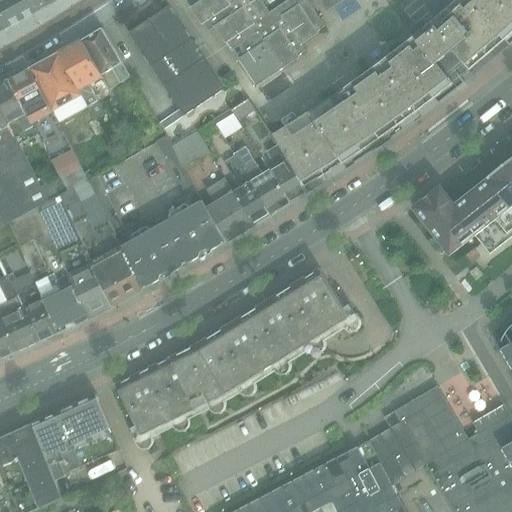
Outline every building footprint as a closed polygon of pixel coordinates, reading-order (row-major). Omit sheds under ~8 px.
[(33,14),(23,0),(0,0),(0,18),(6,29),(33,14)] [(23,0),(33,14),(52,3),(50,0),(23,0)] [(203,0),(191,8),(202,25),(204,24),(210,32),(215,28),(226,44),(228,43),(233,50),(239,46),(245,56),(240,59),(258,86),(300,58),(299,56),(307,50),(303,44),(319,34),(318,32),(326,27),(311,4),(316,0),(318,0),(326,12),(344,0),(290,0),(271,13),(262,0),(203,0)] [(310,112),(300,119),(295,111),(281,119),(286,127),(274,135),(277,140),(307,192),(308,193),(346,169),(385,143),(422,116),(458,88),(510,44),(511,42),(511,0),(458,0),(433,22),(416,36),(382,62),(346,89),(310,112)] [(169,6),(129,33),(184,116),(224,90),(169,6)] [(103,28),(83,40),(107,85),(110,90),(127,81),(130,84),(133,82),(113,46),(103,28)] [(107,85),(83,40),(60,53),(60,54),(84,96),(90,106),(97,119),(104,115),(97,102),(99,101),(95,91),(107,85)] [(84,96),(60,54),(32,69),(53,112),(61,128),(90,111),(88,107),(90,106),(84,96)] [(53,112),(32,69),(11,80),(34,126),(43,144),(61,178),(81,168),(61,128),(53,112)] [(34,126),(11,80),(0,86),(0,105),(20,145),(28,141),(33,149),(43,144),(34,126)] [(248,100),(232,110),(241,125),(257,115),(248,100)] [(20,145),(0,105),(0,177),(20,216),(37,207),(49,201),(38,180),(19,145),(20,145)] [(197,131),(172,145),(170,146),(183,169),(210,153),(197,131)] [(172,145),(168,137),(157,143),(184,190),(192,185),(183,169),(170,146),(172,145)] [(278,142),(277,140),(264,148),(276,167),(269,172),(289,204),(304,195),(304,194),(307,192),(278,142)] [(246,148),(234,155),(271,215),(289,204),(269,172),(263,176),(246,148)] [(225,163),(234,179),(241,189),(233,194),(253,226),(271,215),(234,155),(232,152),(224,157),(227,162),(225,163)] [(486,246),(511,224),(511,160),(490,178),(491,180),(456,207),(441,188),(415,208),(452,254),(477,235),(486,246)] [(88,181),(81,168),(61,178),(67,192),(59,196),(111,307),(141,291),(119,249),(114,238),(116,237),(88,181)] [(98,175),(88,181),(116,237),(126,231),(98,175)] [(205,186),(216,206),(208,211),(226,243),(253,226),(233,194),(222,175),(205,186)] [(20,216),(0,177),(0,228),(10,223),(21,217),(20,216)] [(111,307),(59,196),(49,201),(37,207),(87,320),(92,317),(111,307)] [(202,201),(119,249),(141,291),(142,290),(145,288),(146,286),(148,287),(180,269),(181,267),(191,261),(192,262),(226,243),(208,211),(202,201)] [(87,320),(37,207),(20,216),(21,217),(10,223),(37,281),(39,285),(52,314),(60,333),(87,320)] [(321,269),(312,275),(199,344),(117,385),(118,387),(117,387),(117,389),(118,388),(142,436),(228,393),(351,318),(322,272),(325,270),(324,269),(321,270),(321,269)] [(0,280),(0,314),(3,320),(6,328),(17,352),(37,343),(16,296),(18,295),(9,276),(0,280)] [(39,285),(18,295),(16,296),(37,343),(60,333),(52,314),(39,285)] [(0,360),(17,352),(6,328),(3,320),(0,321),(0,360)] [(395,411),(401,422),(398,424),(374,438),(370,441),(355,449),(234,511),(407,511),(393,484),(397,482),(423,467),(426,465),(453,511),(511,511),(511,342),(501,349),(511,367),(511,414),(479,433),(469,439),(438,386),(395,411)] [(79,403),(77,404),(98,455),(100,459),(120,450),(113,432),(99,398),(99,396),(98,394),(97,395),(89,398),(86,400),(82,401),(79,403)] [(98,455),(77,404),(58,413),(79,462),(81,466),(99,458),(98,455)] [(79,462),(58,413),(34,423),(54,472),(57,479),(71,473),(69,466),(79,462)] [(34,423),(0,438),(0,476),(24,467),(41,508),(65,497),(57,479),(34,423)] [(115,476),(108,479),(92,487),(99,499),(114,491),(121,487),(115,476)]
